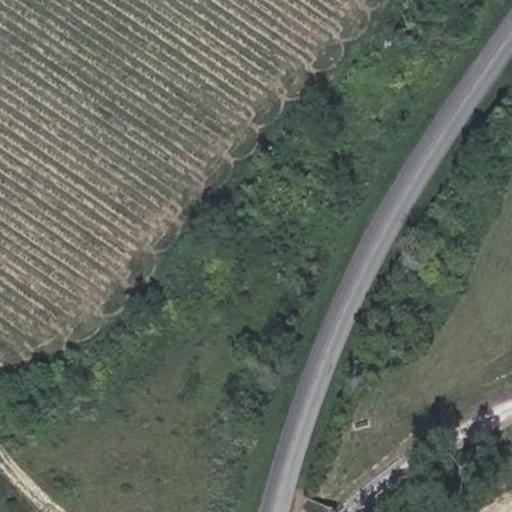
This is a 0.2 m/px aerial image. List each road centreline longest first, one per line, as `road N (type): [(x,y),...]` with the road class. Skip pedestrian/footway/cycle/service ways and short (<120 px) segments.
road 1 (tertiary): [(511,36),(413,180),(355,288),(307,416),(285,511)]
road 2 (unknown): [(378,511),(511,417)]
